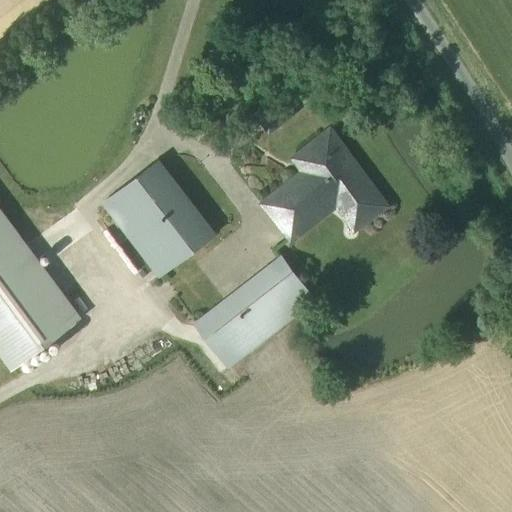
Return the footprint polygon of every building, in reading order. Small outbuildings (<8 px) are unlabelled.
[(256,115),(269,131),(291,114),(278,98),(256,115)] [(307,173),(264,205),(291,240),(337,205),(355,228),(384,206),(330,135),(297,160),(307,173)] [(216,236),(161,164),(102,209),(157,281),(216,236)] [(0,211),(0,351),(12,368),(80,317),(0,211)] [(281,258),(197,325),(230,367),(287,322),(314,301),(281,258)]
